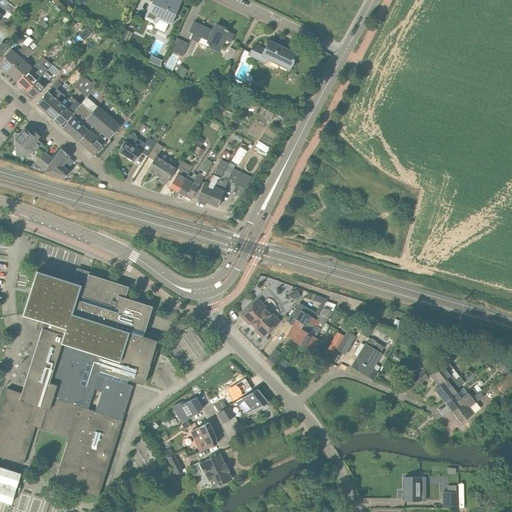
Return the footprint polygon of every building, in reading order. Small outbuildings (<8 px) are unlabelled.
[(10,13),(14,7),(5,0),(0,0),(0,19),(7,10),(10,13)] [(170,25),(182,0),(152,0),(145,18),(157,23),(158,20),(170,25)] [(40,30),(46,27),(42,20),(36,24),(40,30)] [(214,32),(194,23),(189,33),(192,34),(189,39),(198,43),(199,42),(209,47),(208,48),(219,53),(223,44),(227,46),(229,42),(229,43),(233,35),(228,32),(229,30),(218,25),(214,32)] [(83,42),(90,34),(86,30),(79,38),(83,42)] [(124,45),(127,38),(120,35),(118,42),(124,45)] [(172,49),(183,55),(189,42),(178,37),(172,49)] [(0,56),(8,46),(3,41),(0,43),(0,56)] [(296,54),(269,41),(264,50),(254,45),(249,56),(266,64),(268,60),(286,68),(285,70),(288,71),(296,54)] [(24,53),(29,48),(24,45),(16,54),(11,49),(0,61),(0,66),(7,72),(20,57),(24,53)] [(238,62),(244,49),(238,46),(235,52),(232,58),(238,62)] [(29,48),(24,53),(28,57),(33,52),(29,48)] [(229,63),(232,58),(235,52),(229,49),(224,60),(229,63)] [(53,61),(48,56),(45,59),(44,58),(38,64),(36,62),(31,67),(30,69),(18,83),(26,91),(38,79),(40,74),(53,61)] [(31,67),(25,61),(20,57),(7,72),(18,83),(30,69),(31,67)] [(157,65),(159,61),(151,57),(148,61),(157,65)] [(34,99),(45,87),(44,86),(53,76),(46,70),(52,63),(54,61),(53,61),(40,74),(38,79),(26,91),(34,99)] [(182,79),(187,72),(180,67),(175,74),(182,79)] [(63,92),(68,86),(65,83),(60,89),(63,92)] [(45,113),(60,94),(56,90),(57,89),(51,95),(48,92),(36,105),(45,113)] [(53,120),(70,100),(57,89),(56,90),(60,94),(45,113),(53,120)] [(60,126),(80,104),(75,100),(72,98),(70,100),(53,120),(60,126)] [(107,141),(109,139),(119,126),(96,108),(84,123),(107,141)] [(270,121),(274,114),(262,108),(258,115),(270,121)] [(78,143),(87,133),(70,118),(62,128),(78,143)] [(28,131),(24,128),(18,135),(15,135),(16,139),(17,151),(24,150),(24,154),(24,156),(31,155),(33,152),(41,143),(36,139),(39,136),(37,134),(34,131),(31,131),(30,133),(28,131)] [(86,149),(95,139),(87,132),(87,133),(78,143),(86,149)] [(146,145),(129,134),(118,152),(134,162),(140,152),(147,156),(155,142),(150,139),(146,145)] [(94,156),(95,155),(103,146),(95,139),(86,149),(94,156)] [(162,144),(158,141),(157,143),(148,157),(153,161),(148,170),(160,177),(158,180),(165,184),(175,168),(157,156),(163,147),(161,146),(162,144)] [(201,155),(204,150),(197,146),(194,151),(201,155)] [(234,161),(240,164),(247,150),(241,147),(234,161)] [(54,158),(53,160),(44,172),(63,179),(68,172),(66,171),(74,162),(68,158),(69,156),(61,149),(54,158)] [(31,168),(44,172),(53,160),(48,156),(44,153),(43,153),(38,160),(33,166),(31,168)] [(206,159),(200,170),(206,173),(212,162),(206,159)] [(206,203),(228,166),(220,162),(217,167),(209,184),(204,182),(199,194),(195,193),(192,198),(206,203)] [(314,167),(309,164),(304,175),(308,178),(314,167)] [(240,172),(228,166),(206,203),(217,208),(228,181),(234,184),(245,189),(252,177),(240,172)] [(169,187),(178,192),(188,176),(189,176),(188,175),(189,172),(187,171),(181,168),(169,187)] [(195,192),(204,177),(198,172),(195,179),(192,177),(191,178),(194,180),(191,186),(185,196),(191,199),(192,198),(195,193),(195,192)] [(189,176),(188,176),(178,192),(185,196),(191,186),(194,180),(191,178),(192,177),(189,176)] [(73,279),(72,282),(36,271),(23,316),(46,323),(27,384),(25,390),(24,393),(6,388),(0,407),(0,456),(22,463),(34,426),(37,427),(40,428),(69,438),(54,483),(98,497),(123,420),(122,420),(133,386),(127,384),(127,382),(128,380),(143,385),(157,341),(143,336),(114,327),(119,313),(80,301),(84,286),(89,272),(82,270),(77,268),(73,279)] [(124,300),(128,289),(128,287),(126,286),(122,285),(92,276),(93,273),(89,272),(84,286),(80,301),(119,313),(114,327),(143,336),(148,321),(146,321),(148,314),(150,315),(152,307),(144,304),(144,306),(126,300),(124,300)] [(326,304),(328,299),(308,292),(306,298),(326,304)] [(280,322),(258,300),(241,317),(246,323),(248,321),(258,332),(257,333),(262,339),(280,322)] [(301,329),(303,325),(303,324),(306,321),(309,323),(308,325),(316,330),(317,328),(325,332),(329,326),(337,331),(340,326),(342,326),(348,315),(339,310),(337,313),(331,309),(330,310),(323,308),(320,315),(314,312),(311,317),(302,312),(305,307),(300,304),(294,311),(287,321),(294,325),(287,337),(294,341),(297,337),(296,336),(301,329)] [(375,326),(368,322),(361,334),(368,338),(375,326)] [(319,340),(301,329),(296,336),(297,337),(294,341),(294,342),(311,353),(319,340)] [(345,354),(356,336),(347,331),(337,349),(345,354)] [(334,337),(341,341),(344,336),(337,332),(334,337)] [(383,348),(369,340),(366,344),(352,367),(367,376),(369,374),(375,377),(377,372),(378,372),(379,369),(374,367),(382,354),(380,353),(383,348)] [(275,349),(267,359),(274,365),(282,355),(275,349)] [(487,366),(493,361),(487,354),(481,359),(487,366)] [(492,363),(496,367),(501,361),(497,358),(492,363)] [(447,406),(460,395),(458,392),(463,388),(449,371),(454,368),(448,361),(430,375),(439,386),(434,389),(447,406)] [(508,369),(502,364),(498,369),(503,374),(508,369)] [(412,390),(428,377),(423,370),(407,383),(412,390)] [(466,379),(469,383),(478,375),(475,371),(466,379)] [(501,394),(511,385),(511,372),(511,371),(494,385),(495,386),(501,394)] [(235,388),(243,396),(250,390),(243,382),(235,388)] [(455,415),(482,394),(475,386),(467,392),(468,392),(461,397),(460,395),(447,406),(455,415)] [(252,411),(268,403),(256,389),(241,399),(238,401),(248,413),(251,411),(252,411)] [(460,423),(474,413),(480,409),(476,403),(484,397),(482,394),(455,415),(460,423)] [(203,409),(197,398),(180,406),(179,405),(176,407),(179,412),(177,414),(182,423),(189,418),(203,409)] [(218,412),(227,407),(222,400),(214,405),(218,412)] [(223,424),(235,416),(229,406),(218,413),(223,424)] [(200,451),(214,445),(212,441),(217,439),(209,422),(200,427),(205,439),(197,443),(200,451)] [(167,457),(174,453),(171,448),(164,452),(167,457)] [(228,482),(217,453),(194,462),(195,463),(188,466),(192,477),(199,475),(206,492),(228,482)] [(176,475),(183,471),(174,454),(167,458),(176,475)] [(0,500),(10,504),(20,474),(0,467),(0,500)] [(420,501),(420,477),(404,477),(404,486),(406,486),(406,501),(420,501)] [(457,507),(456,492),(448,492),(443,492),(443,507),(457,507)] [(134,510),(139,507),(138,505),(143,503),(138,494),(128,499),(134,510)]
